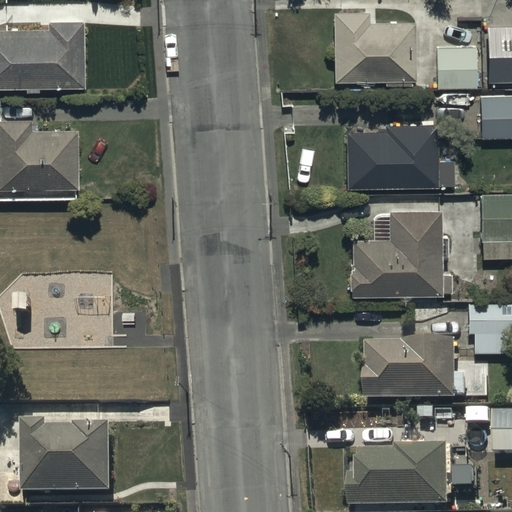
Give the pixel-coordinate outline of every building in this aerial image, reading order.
[(370,12),(334,12),(334,82),(385,81),(385,86),(413,86),(413,81),(416,81),(415,22),(370,22),(370,12)] [(47,30),(0,31),(0,88),(21,88),(21,91),(41,91),(41,89),(84,88),(84,21),(47,22),(47,30)] [(511,25),(487,26),(487,81),(511,80),(511,25)] [(476,49),(437,48),(437,88),(476,88),(476,49)] [(511,95),(480,96),(481,141),(511,139),(511,95)] [(32,120),(0,120),(0,189),(79,189),(78,129),(32,129),(32,120)] [(437,127),(385,127),(385,132),(348,132),(348,185),(453,185),(453,162),(437,162),(437,127)] [(511,193),(482,194),(483,257),(511,256),(511,193)] [(449,236),(442,236),(442,210),(391,211),(391,216),(373,216),(373,239),(351,240),(351,295),(444,294),(444,291),(454,291),(454,272),(443,272),(442,260),(450,260),(449,236)] [(511,303),(469,303),(468,333),(475,333),(475,354),(511,353),(511,303)] [(458,344),(368,346),(369,403),(459,401),(459,400),(469,399),(468,377),(458,377),(458,344)] [(511,411),(496,412),(495,456),(511,455),(511,411)] [(49,424),(24,425),(26,496),(115,495),(113,426),(77,427),(77,433),(49,433),(49,424)] [(451,449),(398,449),(398,453),(359,453),(359,477),(352,477),(352,508),(451,508),(451,449)]
